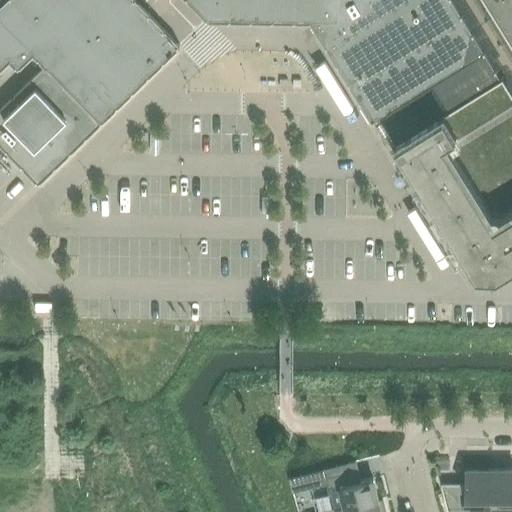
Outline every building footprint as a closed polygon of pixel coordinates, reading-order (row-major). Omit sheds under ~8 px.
[(0,143),(38,182),(100,122),(179,45),(135,0),(4,0),(0,4),(0,17),(25,43),(33,52),(32,53),(44,65),(0,108),(0,143)] [(187,0),(205,19),(207,20),(251,21),(250,0),(187,0)] [(337,0),(250,0),(251,21),(310,22),(310,21),(325,21),(337,21),(337,0)] [(452,0),(337,0),(337,21),(325,21),(330,30),(319,36),(341,71),(373,121),(379,117),(387,130),(395,143),(500,78),(493,66),(484,52),(473,34),(452,0)] [(511,0),(483,0),(511,46),(511,0)] [(0,17),(0,64),(2,66),(9,60),(8,59),(25,43),(0,17)] [(310,21),(310,22),(319,36),(330,30),(325,21),(310,21)] [(33,52),(25,43),(8,59),(9,60),(17,68),(32,53),(33,52)] [(423,188),(470,265),(509,266),(511,263),(511,70),(502,77),(500,78),(395,143),(423,188)] [(424,237),(432,233),(422,216),(415,220),(424,237)] [(292,491),(327,482),(326,476),(350,470),(348,462),(288,477),(292,491)] [(511,511),(511,468),(490,469),(490,509),(504,509),(504,511),(511,511)] [(465,493),(443,493),(448,511),(475,511),(476,509),(490,509),(490,469),(465,469),(465,482),(465,493)] [(334,510),(378,499),(372,477),(353,482),(350,470),(326,476),(327,482),(334,510)] [(378,499),(334,510),(334,511),(384,511),(383,505),(379,506),(378,499)]
